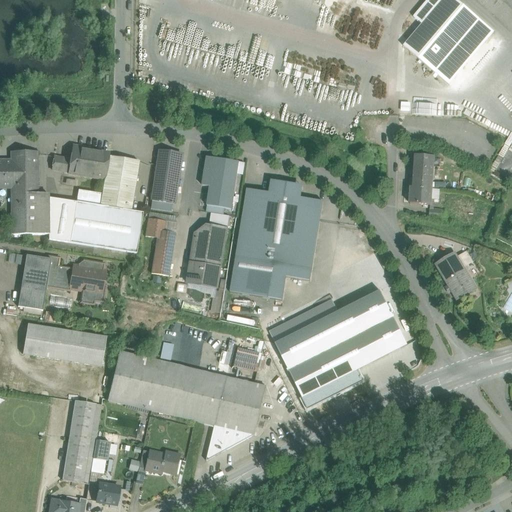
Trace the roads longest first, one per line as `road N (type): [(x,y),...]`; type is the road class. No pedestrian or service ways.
road 1 (unclassified): [(118,126),(258,148),(346,189),(382,228),(466,371)]
road 2 (unclassified): [(466,371),(172,511)]
road 3 (unclassified): [(118,126),(120,0)]
